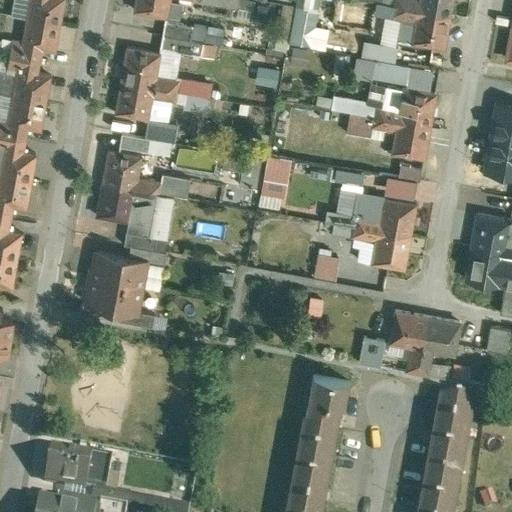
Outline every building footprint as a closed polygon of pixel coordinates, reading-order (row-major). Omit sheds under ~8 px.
[(31,0),(28,17),(60,23),(63,0),(31,0)] [(136,0),(135,10),(175,18),(178,2),(169,1),(169,0),(136,0)] [(291,0),(285,42),(321,47),(324,26),(311,24),(314,0),(291,0)] [(453,0),(395,0),(395,5),(450,15),(453,0)] [(395,5),(382,2),(380,13),(393,15),(395,5)] [(450,15),(395,5),(393,15),(416,19),(412,40),(445,46),(450,15)] [(60,23),(28,17),(24,41),(13,39),(10,54),(40,59),(42,47),(55,50),(60,23)] [(193,26),(166,21),(163,35),(191,40),(193,26)] [(191,40),(163,35),(161,47),(202,55),(204,42),(191,40)] [(398,46),(368,40),(365,56),(377,59),(395,62),(398,46)] [(160,53),(127,48),(122,79),(181,90),(183,79),(156,74),(160,53)] [(40,59),(10,54),(8,70),(18,71),(14,95),(46,101),(50,75),(37,73),(40,59)] [(395,62),(377,59),(374,74),(406,80),(409,64),(395,62)] [(181,90),(122,79),(116,113),(149,118),(153,97),(164,99),(184,103),(184,102),(186,92),(186,91),(181,90)] [(211,84),(189,80),(187,92),(209,96),(211,84)] [(388,86),(375,83),(371,100),(377,101),(376,104),(385,105),(388,86)] [(436,93),(405,87),(404,89),(388,86),(385,105),(376,104),(374,115),(430,125),(436,93)] [(187,92),(186,92),(184,102),(189,103),(188,109),(206,112),(209,96),(187,92)] [(13,95),(9,119),(0,117),(0,133),(25,138),(28,126),(40,129),(46,101),(14,95),(13,95)] [(376,104),(335,96),(333,108),(361,113),(374,115),(376,104)] [(184,103),(164,99),(160,119),(182,123),(184,108),(188,109),(189,103),(184,102),(184,103)] [(511,105),(499,103),(493,136),(511,139),(511,105)] [(374,115),(361,113),(358,132),(371,134),(372,125),(374,115)] [(430,125),(374,115),(372,125),(397,129),(393,151),(425,157),(430,125)] [(25,138),(0,133),(0,174),(31,180),(36,154),(23,152),(25,138)] [(150,138),(123,133),(121,145),(148,150),(150,138)] [(511,139),(493,136),(492,136),(487,169),(511,173),(511,139)] [(141,155),(110,150),(104,182),(157,192),(160,192),(162,181),(137,177),(141,155)] [(261,158),(248,156),(242,185),(255,187),(261,158)] [(423,168),(401,165),(399,176),(421,180),(423,168)] [(382,176),(355,171),(353,182),(380,186),(382,176)] [(190,178),(163,173),(162,181),(160,192),(186,197),(190,178)] [(31,180),(0,174),(0,215),(11,217),(13,205),(26,208),(31,180)] [(104,182),(103,182),(97,215),(129,220),(127,230),(150,235),(150,234),(157,192),(104,182)] [(416,203),(385,197),(381,219),(356,215),(354,225),(410,235),(416,203)] [(358,204),(339,200),(337,211),(356,215),(358,204)] [(511,220),(479,214),(473,246),(511,253),(511,242),(507,241),(511,220)] [(0,215),(0,255),(17,259),(22,233),(9,231),(11,217),(0,215)] [(331,225),(321,225),(320,244),(330,245),(331,225)] [(410,235),(354,225),(352,236),(377,240),(373,261),(405,267),(410,235)] [(150,235),(127,230),(125,243),(131,245),(155,249),(158,235),(150,234),(150,235)] [(155,249),(131,245),(129,256),(146,260),(164,264),(167,251),(155,249)] [(511,253),(473,246),(468,278),(500,284),(504,263),(511,264),(511,253)] [(129,256),(97,250),(93,276),(142,285),(146,260),(129,256)] [(308,274),(330,278),(335,255),(313,251),(308,274)] [(17,259),(0,255),(0,282),(12,285),(17,259)] [(142,285),(93,276),(88,302),(120,308),(137,311),(137,310),(142,285)] [(3,309),(0,308),(0,335),(10,338),(13,321),(1,319),(3,309)] [(137,311),(120,308),(118,319),(153,326),(155,313),(137,310),(137,311)] [(428,315),(397,310),(391,341),(412,345),(407,370),(418,372),(428,315)] [(460,322),(428,315),(418,372),(428,373),(433,349),(453,353),(460,322)] [(490,327),(487,348),(506,351),(510,330),(490,327)] [(10,338),(0,335),(0,352),(7,354),(10,338)] [(385,340),(364,336),(359,362),(380,366),(385,340)] [(474,366),(461,364),(462,360),(453,358),(449,376),(471,380),(474,366)] [(349,381),(313,374),(299,451),(334,458),(349,381)] [(455,511),(475,404),(440,398),(418,511),(455,511)] [(91,455),(50,447),(44,480),(85,488),(91,455)] [(324,511),(334,458),(299,451),(288,511),(324,511)] [(111,459),(91,455),(85,488),(93,490),(105,492),(105,490),(111,459)] [(158,511),(161,500),(105,490),(105,492),(93,490),(90,505),(126,511),(158,511)] [(90,505),(41,496),(38,511),(126,511),(90,505)]
